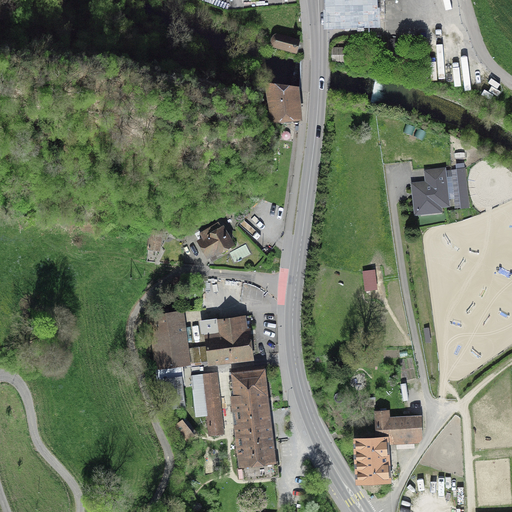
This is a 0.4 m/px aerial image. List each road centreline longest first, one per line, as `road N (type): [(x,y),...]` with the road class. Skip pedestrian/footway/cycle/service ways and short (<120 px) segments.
road 1 (unclassified): [(294,286),(198,269),(151,289),(136,310),(129,336),(169,451),(168,476),(148,511)]
road 2 (primary): [(294,286),(317,108),(316,0)]
road 3 (primary): [(365,511),(304,401),(294,364),(294,286)]
road 4 (unclassified): [(77,511),(72,484),(36,446),(20,386),(0,376)]
